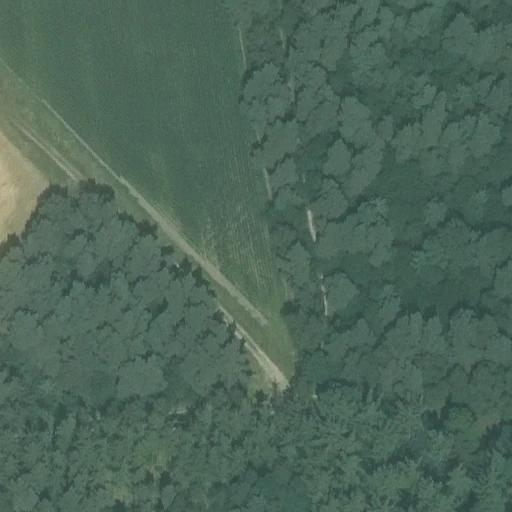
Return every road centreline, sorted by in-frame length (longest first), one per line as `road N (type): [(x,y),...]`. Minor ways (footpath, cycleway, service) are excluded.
road 1 (track): [(0,89),(306,398),(310,415)]
road 2 (track): [(310,415),(0,446)]
road 3 (track): [(310,415),(511,427)]
